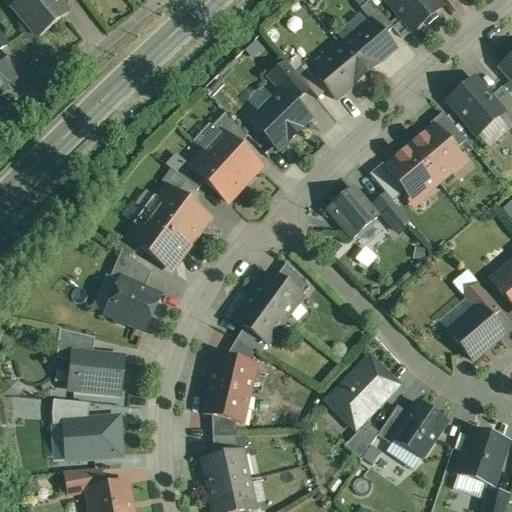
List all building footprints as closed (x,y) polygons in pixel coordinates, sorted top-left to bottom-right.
[(15,0),(12,3),(8,6),(33,38),(62,16),(50,0),(15,0)] [(433,0),(385,0),(412,32),(441,8),(433,0)] [(393,28),(369,1),(360,9),(372,24),(373,23),(384,36),(393,28)] [(384,36),(373,23),(372,24),(342,49),(363,74),(394,48),(384,36)] [(342,49),(312,75),(326,92),(333,99),(363,74),(342,49)] [(511,57),(500,68),(511,81),(511,57)] [(0,89),(14,80),(0,59),(0,89)] [(286,63),(268,78),(281,93),(282,93),(293,103),(309,90),(304,84),(286,63)] [(314,77),(304,84),(309,90),(317,99),(326,92),(314,77)] [(489,98),(473,80),(448,102),(477,136),(501,115),(502,114),(489,98)] [(511,125),(511,100),(501,88),(489,98),(502,114),(501,115),(511,126),(511,125)] [(281,93),(273,102),(272,100),(258,113),(260,114),(250,123),(277,150),(287,140),(289,141),(299,131),(298,130),(308,119),(293,103),(282,93),(281,93)] [(465,141),(442,113),(429,124),(433,129),(434,128),(453,151),(465,141)] [(247,137),(224,114),(212,127),(221,135),(222,134),(237,148),(247,137)] [(453,151),(434,128),(433,129),(417,143),(416,141),(408,147),(438,182),(452,170),(451,169),(461,160),(453,151)] [(221,135),(212,145),(206,145),(196,157),(196,162),(191,168),(190,169),(204,183),(227,203),(236,192),(235,191),(237,188),(243,188),(251,179),(250,171),(255,165),(237,148),(222,134),(221,135)] [(438,182),(408,147),(401,153),(402,155),(386,168),(385,169),(404,192),(412,201),(422,193),(423,194),(438,182)] [(172,159),(166,166),(174,174),(181,167),(172,159)] [(191,168),(185,163),(181,167),(174,174),(185,183),(195,193),(204,183),(190,169),(191,168)] [(386,168),(382,164),(369,175),(385,194),(392,202),(404,192),(385,169),(386,168)] [(174,174),(165,187),(165,188),(176,195),(185,183),(174,174)] [(176,195),(165,188),(156,200),(153,198),(144,211),(143,210),(143,211),(189,245),(208,219),(176,195)] [(352,189),(328,210),(352,239),(377,218),(352,189)] [(392,202),(385,194),(373,205),(396,232),(409,222),(392,202)] [(189,245),(143,211),(142,212),(143,212),(133,225),(136,227),(127,240),(138,248),(170,271),(189,245)] [(138,248),(127,240),(118,252),(120,254),(129,260),(138,248)] [(366,247),(357,259),(368,267),(377,255),(366,247)] [(129,260),(120,254),(110,277),(120,281),(120,280),(143,290),(150,273),(129,260)] [(511,264),(492,282),(511,305),(511,264)] [(309,287),(285,265),(276,278),(301,297),(309,287)] [(269,273),(258,289),(257,288),(250,296),(284,321),(301,297),(276,278),(269,273)] [(143,290),(120,280),(120,281),(105,314),(113,318),(115,323),(124,327),(129,325),(144,331),(159,296),(143,290)] [(477,283),(462,296),(474,310),(479,306),(490,319),(501,310),(477,283)] [(284,321),(250,296),(244,305),(245,306),(234,321),(243,328),(261,341),(266,345),(284,321)] [(474,310),(458,324),(461,328),(451,336),(472,361),(503,334),(490,319),(479,306),(474,310)] [(261,341),(243,328),(236,341),(254,352),(261,341)] [(94,339),(59,331),(56,360),(71,362),(72,354),(92,356),(94,339)] [(254,352),(236,341),(225,359),(247,364),(254,352)] [(92,356),(72,354),(71,362),(68,390),(118,395),(121,364),(112,363),(112,358),(92,356)] [(225,359),(216,357),(212,375),(210,375),(208,385),(248,395),(255,366),(225,359)] [(370,360),(328,403),(354,428),(362,420),(396,385),(370,360)] [(248,395),(208,385),(205,396),(207,396),(202,415),(211,417),(233,422),(241,424),(248,395)] [(445,422),(417,403),(409,415),(392,440),(393,441),(421,459),(445,422)] [(379,433),(377,436),(390,445),(393,441),(392,440),(409,415),(397,406),(379,433)] [(233,422),(211,417),(212,438),(234,438),(233,422)] [(117,419),(73,422),(76,460),(120,457),(117,419)] [(362,420),(354,428),(358,432),(344,447),(360,461),(377,436),(379,433),(362,420)] [(507,442),(471,431),(457,474),(492,486),(507,442)] [(234,438),(212,438),(213,458),(235,453),(234,438)] [(213,458),(202,460),(206,479),(205,479),(207,490),(247,481),(241,452),(235,453),(213,458)] [(99,470),(64,473),(68,496),(86,493),(86,491),(103,488),(99,470)] [(247,481),(207,490),(209,500),(211,500),(213,511),(246,511),(247,511),(254,510),(247,481)] [(103,488),(86,491),(86,493),(89,511),(131,511),(126,484),(103,488)] [(505,511),(509,497),(485,491),(480,511),(505,511)]
